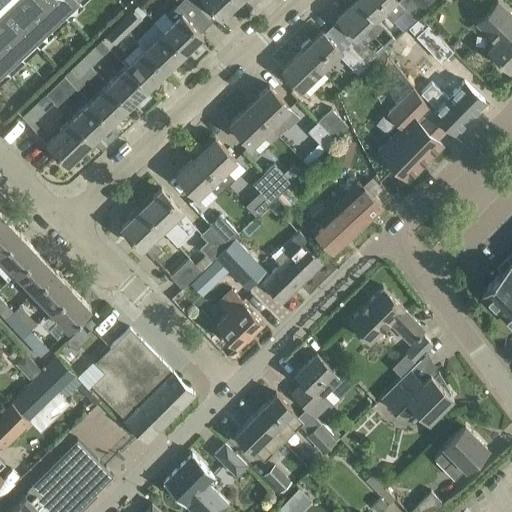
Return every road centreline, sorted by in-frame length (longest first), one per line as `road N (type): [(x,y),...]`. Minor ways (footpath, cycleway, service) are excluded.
road 1 (residential): [(72,226),(301,0)]
road 2 (residential): [(230,390),(72,226)]
road 3 (residential): [(230,390),(387,237)]
road 4 (residential): [(387,237),(511,113)]
road 5 (residential): [(104,511),(230,390)]
road 6 (residential): [(511,400),(425,287)]
road 7 (residential): [(425,287),(511,201)]
